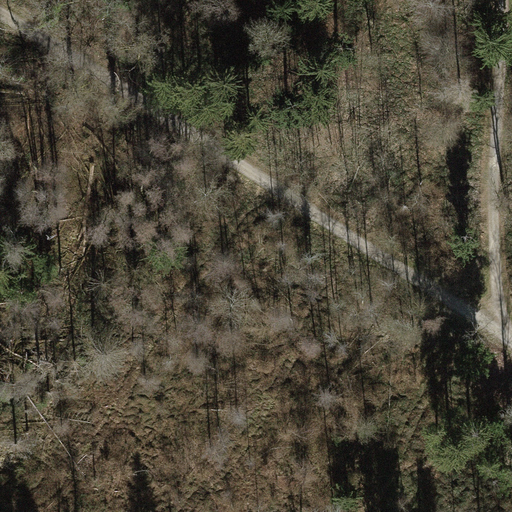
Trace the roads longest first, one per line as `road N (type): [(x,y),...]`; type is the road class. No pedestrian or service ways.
road 1 (track): [(0,11),(511,341)]
road 2 (track): [(506,337),(493,222),(502,0)]
